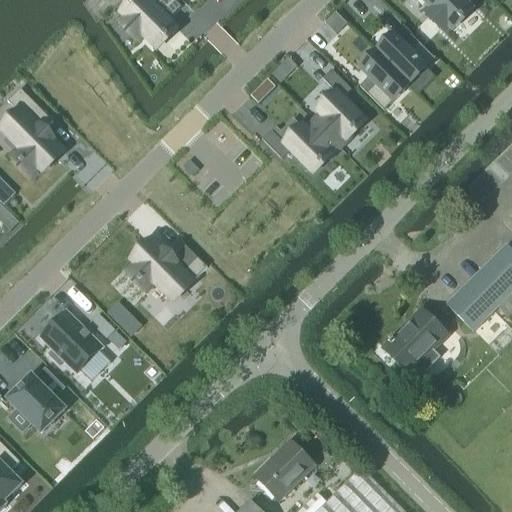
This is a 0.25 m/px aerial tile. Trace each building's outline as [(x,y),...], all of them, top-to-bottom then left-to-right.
[(124,18),(119,23),(140,43),(145,38),(157,50),(177,30),(169,22),(182,9),(173,0),(136,0),(122,15),(124,18)] [(421,0),(430,8),(424,13),(445,34),(450,29),(453,31),(473,11),(467,5),(472,0),(421,0)] [(393,38),(377,54),(410,86),(436,61),(411,37),(403,45),(394,37),(393,38)] [(369,79),(360,88),(384,112),(410,86),(377,54),(360,71),(369,79)] [(288,79),(278,69),(269,79),(278,88),(288,79)] [(321,117),(314,124),(339,149),(351,137),(365,123),(343,100),(352,91),(332,72),(323,81),(337,95),(318,113),(321,117)] [(268,81),(250,98),(258,106),(275,89),(268,81)] [(3,130),(2,132),(2,133),(6,136),(20,150),(13,157),(33,177),(40,170),(41,172),(43,173),(44,171),(52,164),(63,153),(52,142),(53,141),(44,132),(53,123),(20,90),(8,103),(19,114),(3,130)] [(271,132),(262,141),(282,161),(290,152),(313,175),(327,161),(339,149),(314,124),(307,131),(303,127),(302,129),(285,146),(272,133),(271,132)] [(3,184),(0,187),(0,203),(1,204),(3,206),(14,195),(3,184)] [(0,222),(10,233),(18,225),(0,206),(0,222)] [(134,265),(128,271),(148,292),(155,285),(168,299),(171,302),(173,303),(175,301),(190,286),(207,269),(186,247),(175,258),(172,261),(168,257),(168,256),(166,254),(163,251),(163,252),(152,242),(141,253),(134,260),(132,262),(133,264),(134,265)] [(511,255),(504,247),(445,306),(473,334),(498,309),(508,319),(511,315),(511,299),(510,297),(511,294),(511,255)] [(118,305),(108,316),(119,327),(130,317),(118,305)] [(406,376),(414,368),(423,377),(441,359),(432,350),(446,336),(421,310),(419,312),(422,315),(413,324),(414,325),(405,334),(401,330),(391,340),(389,339),(386,343),(387,344),(381,350),(406,376)] [(66,314),(41,340),(54,352),(50,356),(60,366),(64,362),(77,375),(80,372),(91,384),(111,364),(99,352),(102,349),(66,314)] [(106,323),(98,332),(106,340),(115,332),(106,323)] [(151,365),(143,374),(151,382),(160,373),(151,365)] [(32,378),(8,401),(17,410),(33,426),(41,435),(65,412),(54,401),(34,381),(32,378)] [(0,511),(1,511),(6,507),(3,504),(21,486),(9,474),(20,464),(0,444),(0,511)] [(289,444),(254,480),(278,504),(313,468),(289,444)] [(400,511),(357,469),(323,503),(314,511),(400,511)] [(314,511),(323,503),(316,495),(299,511),(314,511)] [(256,511),(248,503),(238,511),(256,511)]
